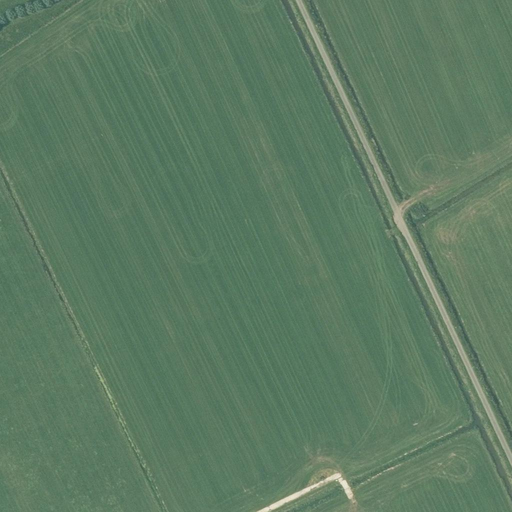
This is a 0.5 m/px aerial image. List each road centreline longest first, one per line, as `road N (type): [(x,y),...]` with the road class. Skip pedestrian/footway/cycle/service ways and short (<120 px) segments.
road 1 (unclassified): [(511,464),(296,0)]
road 2 (track): [(511,142),(395,213)]
